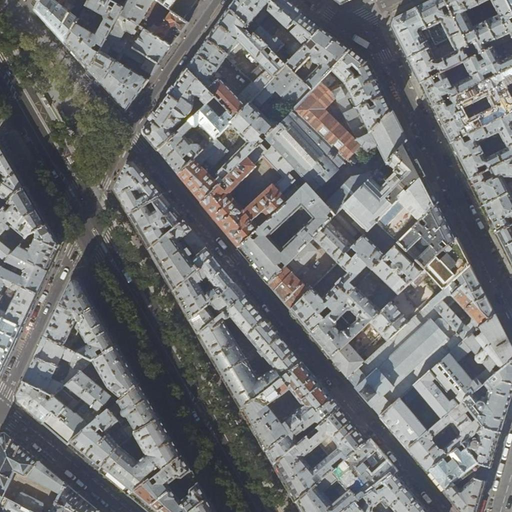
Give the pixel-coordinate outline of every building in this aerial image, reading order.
[(46,23),(58,36),(61,39),(64,43),(78,19),(75,16),(71,13),(73,8),(66,4),(64,8),(53,0),(39,0),(39,1),(34,10),(46,23)] [(107,39),(120,15),(124,8),(109,0),(88,0),(78,19),(64,43),(77,57),(89,71),(107,39)] [(118,1),(118,0),(109,0),(124,8),(120,15),(138,26),(154,0),(127,0),(125,5),(118,1)] [(156,0),(170,10),(173,12),(183,19),(194,5),(197,0),(156,0)] [(268,0),(234,0),(228,8),(229,9),(250,30),(253,33),(275,55),(281,48),(284,45),(283,44),(278,39),(275,42),(270,36),(282,24),(287,30),(293,24),(268,0)] [(268,0),(293,24),(303,14),(284,0),(268,0)] [(431,0),(416,8),(427,30),(433,44),(434,46),(448,39),(461,33),(444,0),(431,0)] [(451,144),(511,112),(511,13),(505,0),(444,0),(461,33),(468,48),(472,55),(473,57),(464,61),(472,76),(451,86),(443,72),(440,74),(432,78),(420,84),(423,88),(445,132),(451,144)] [(422,32),(427,30),(416,8),(408,12),(394,19),(391,26),(397,38),(408,59),(430,48),(434,46),(433,44),(428,46),(422,32)] [(214,30),(207,40),(228,54),(226,57),(227,57),(234,64),(236,61),(233,58),(236,56),(231,52),(237,46),(240,49),(243,47),(261,65),(247,78),(252,83),(261,92),(286,66),(275,55),(253,33),(251,35),(248,32),(250,30),(229,9),(214,30)] [(189,23),(183,19),(173,12),(160,29),(154,25),(151,29),(149,28),(146,31),(172,47),(180,35),(189,23)] [(320,26),(303,14),(293,24),(287,30),(299,41),(286,53),(281,48),(275,55),(286,66),(322,28),(320,26)] [(133,34),(138,26),(120,15),(107,39),(124,48),(127,44),(126,43),(127,42),(125,40),(123,43),(121,43),(120,43),(119,42),(124,33),(128,31),(133,34)] [(161,62),(172,47),(146,31),(141,28),(140,29),(144,32),(134,48),(159,64),(161,62)] [(325,30),(322,28),(286,66),(312,90),(320,82),(328,73),(331,70),(352,49),(325,30)] [(443,72),(464,61),(473,57),(472,55),(467,57),(464,50),(468,48),(461,33),(448,39),(455,51),(436,61),(430,48),(408,59),(413,69),(420,84),(432,78),(430,74),(437,70),(440,74),(443,72)] [(288,38),(283,34),(278,39),(283,44),(288,38)] [(120,54),(124,48),(107,39),(89,71),(96,78),(101,84),(116,61),(107,55),(111,49),(120,54)] [(228,54),(207,40),(200,50),(187,69),(214,97),(220,103),(223,100),(227,104),(224,107),(235,119),(261,92),(252,83),(237,98),(219,79),(221,78),(222,76),(216,71),(227,57),(226,57),(228,54)] [(134,48),(127,44),(124,48),(120,54),(116,61),(101,84),(126,112),(148,80),(118,62),(124,53),(140,62),(138,64),(139,66),(152,75),(159,64),(134,48)] [(355,52),(352,49),(331,70),(344,82),(343,84),(339,86),(340,88),(346,85),(368,61),(355,52)] [(393,111),(376,77),(368,61),(346,85),(340,88),(332,92),(357,140),(371,133),(393,111)] [(294,109),(312,90),(286,66),(261,92),(235,119),(230,124),(247,143),(213,178),(207,173),(228,152),(216,138),(179,175),(193,193),(202,204),(221,184),(224,181),(265,139),(276,128),(257,110),(262,105),(264,107),(275,96),(276,91),(294,109)] [(214,97),(187,69),(165,99),(145,128),(145,135),(146,136),(151,142),(159,151),(176,135),(172,131),(187,117),(189,116),(191,113),(191,111),(193,108),(194,103),(194,97),(201,98),(200,101),(205,106),(214,97)] [(335,80),(328,73),(320,82),(328,88),(335,80)] [(332,92),(328,88),(320,82),(312,90),(294,109),(276,128),(265,139),(307,185),(314,192),(361,146),(367,151),(378,146),(386,163),(387,162),(408,141),(405,135),(393,111),(371,133),(357,140),(332,92)] [(224,107),(220,103),(214,97),(205,106),(176,135),(159,151),(169,164),(174,170),(179,175),(216,138),(230,124),(235,119),(224,107)] [(511,112),(451,144),(462,167),(469,180),(511,158),(511,112)] [(104,134),(101,136),(107,142),(110,140),(104,134)] [(2,138),(0,138),(0,141),(7,154),(10,153),(2,138)] [(239,248),(307,185),(265,139),(224,181),(226,185),(224,188),(221,184),(202,204),(217,222),(239,248)] [(7,154),(0,141),(0,172),(3,174),(5,176),(3,178),(3,179),(4,180),(1,183),(17,193),(26,187),(13,164),(7,154)] [(421,167),(408,141),(387,162),(396,171),(387,181),(380,175),(381,174),(378,172),(373,176),(343,207),(368,232),(377,223),(399,244),(439,202),(432,189),(421,167)] [(476,194),(482,207),(511,191),(511,158),(469,180),(476,194)] [(128,213),(130,215),(163,194),(159,190),(135,161),(127,162),(121,176),(114,189),(116,192),(128,213)] [(352,177),(326,204),(336,215),(343,207),(373,176),(369,172),(365,175),(352,177)] [(1,183),(0,182),(0,197),(9,203),(17,193),(1,183)] [(329,222),(336,215),(326,204),(314,192),(307,185),(239,248),(253,266),(268,284),(282,270),(278,266),(282,262),(286,266),(309,242),(306,239),(310,235),(313,238),(329,222)] [(37,205),(26,187),(17,193),(9,203),(7,206),(1,213),(0,214),(0,266),(1,268),(12,255),(14,253),(0,241),(0,236),(9,225),(26,239),(28,236),(28,235),(48,224),(45,219),(37,205)] [(511,217),(511,191),(482,207),(489,220),(496,233),(511,226),(509,220),(511,217)] [(163,194),(130,215),(132,219),(150,250),(170,233),(185,221),(173,207),(163,194)] [(437,257),(445,250),(457,238),(449,222),(439,202),(399,244),(425,269),(437,257)] [(207,248),(199,239),(192,230),(185,221),(170,233),(150,250),(151,252),(161,270),(174,292),(200,270),(214,257),(207,248)] [(354,246),(329,222),(313,238),(309,242),(286,266),(282,270),(268,284),(287,306),(290,311),(312,288),(310,286),(307,288),(297,278),(304,271),(301,268),(318,251),(312,245),(316,241),(338,263),(354,246)] [(51,223),(48,225),(51,229),(60,245),(62,242),(51,223)] [(399,244),(377,223),(368,232),(354,246),(338,263),(337,263),(348,273),(323,299),(312,288),(290,311),(294,315),(311,334),(329,315),(330,316),(365,279),(373,271),(399,244)] [(48,225),(48,224),(28,235),(28,236),(58,249),(59,249),(59,247),(60,245),(51,229),(48,225)] [(511,225),(511,226),(496,233),(505,252),(511,265),(511,225)] [(58,249),(28,236),(26,239),(14,253),(12,255),(48,272),(55,256),(58,249)] [(425,269),(422,272),(425,276),(428,273),(443,290),(471,265),(469,262),(457,238),(445,250),(448,253),(441,260),(437,257),(425,269)] [(399,244),(373,271),(398,294),(402,291),(422,272),(425,269),(399,244)] [(12,255),(1,268),(0,269),(0,276),(38,294),(43,283),(48,272),(12,255)] [(211,304),(236,283),(226,270),(214,257),(200,270),(174,292),(184,309),(191,320),(207,307),(211,304)] [(484,292),(471,265),(443,290),(431,302),(448,322),(452,326),(464,340),(495,315),(484,292)] [(0,276),(0,316),(22,327),(32,306),(38,294),(0,276)] [(69,285),(60,304),(82,314),(96,307),(94,303),(79,278),(72,279),(69,285)] [(377,290),(365,279),(330,316),(329,315),(311,334),(328,355),(331,359),(332,358),(359,333),(359,332),(380,311),(367,299),(377,290)] [(241,289),(236,283),(211,304),(221,316),(246,295),(241,289)] [(420,311),(402,291),(398,294),(390,302),(409,322),(420,311)] [(246,295),(221,316),(217,319),(199,334),(207,348),(212,358),(237,343),(241,340),(239,336),(234,340),(222,320),(223,320),(224,320),(225,320),(226,320),(227,320),(227,319),(228,318),(229,317),(229,316),(229,315),(246,336),(266,319),(246,295)] [(390,302),(380,311),(359,332),(359,333),(332,358),(340,368),(348,378),(366,361),(360,354),(381,334),(388,341),(409,322),(390,302)] [(431,302),(420,311),(409,322),(388,341),(366,361),(348,378),(347,378),(348,379),(349,379),(352,383),(356,388),(358,390),(364,397),(370,404),(370,405),(372,407),(376,411),(380,416),(380,417),(430,370),(464,340),(452,326),(449,329),(448,322),(431,302)] [(84,318),(82,314),(60,304),(53,319),(44,337),(69,350),(73,343),(67,340),(69,336),(72,337),(73,335),(70,334),(73,328),(79,331),(79,330),(84,318)] [(107,326),(96,307),(82,314),(84,318),(79,330),(87,344),(74,352),(92,361),(118,346),(107,326)] [(217,319),(207,307),(191,320),(197,332),(199,334),(217,319)] [(511,361),(511,347),(511,345),(498,319),(495,315),(464,340),(430,370),(459,405),(463,402),(511,361)] [(0,373),(22,327),(0,316),(0,373)] [(276,331),(266,319),(246,336),(241,340),(237,343),(212,358),(227,383),(242,409),(302,362),(295,353),(286,343),(276,331)] [(92,361),(74,352),(69,350),(44,337),(30,367),(23,381),(54,395),(62,389),(81,372),(85,369),(93,362),(92,361)] [(129,364),(118,346),(92,361),(93,362),(85,369),(122,399),(140,384),(129,364)] [(511,361),(463,402),(470,410),(477,419),(483,427),(501,433),(503,426),(510,404),(511,395),(511,361)] [(255,431),(267,452),(334,399),(317,380),(302,362),(242,409),(255,431)] [(431,429),(459,405),(430,370),(380,417),(385,422),(397,436),(407,449),(428,431),(406,405),(420,393),(433,408),(422,418),(431,429)] [(74,399),(67,407),(59,417),(53,413),(44,423),(56,434),(69,444),(109,410),(118,403),(81,372),(62,389),(74,399)] [(67,407),(54,395),(23,381),(19,390),(17,395),(19,402),(35,416),(44,423),(53,413),(59,417),(67,407)] [(151,402),(140,384),(122,399),(118,403),(109,410),(118,421),(119,423),(123,420),(118,413),(124,410),(124,411),(123,412),(122,414),(123,416),(124,417),(125,418),(127,417),(128,417),(131,422),(123,427),(131,437),(134,434),(161,418),(151,402)] [(337,403),(334,399),(267,452),(268,453),(274,464),(299,443),(296,439),(297,436),(302,431),(303,433),(305,432),(308,436),(341,408),(337,403)] [(470,410),(463,402),(459,405),(431,429),(428,431),(407,449),(417,460),(427,472),(463,443),(470,438),(477,432),(483,427),(477,419),(473,422),(466,413),(470,410)] [(341,408),(308,436),(299,443),(274,464),(276,467),(296,502),(368,440),(348,416),(343,411),(341,408)] [(106,432),(118,421),(109,410),(69,444),(83,455),(100,470),(119,446),(131,437),(123,427),(111,437),(108,434),(105,438),(97,432),(102,428),(106,432)] [(171,437),(161,418),(134,434),(147,456),(138,462),(119,446),(100,470),(116,483),(130,495),(149,480),(150,481),(147,476),(160,466),(163,471),(182,456),(171,437)] [(499,440),(501,433),(483,427),(477,432),(479,435),(478,440),(477,440),(476,438),(475,437),(473,437),(473,439),(473,440),(474,441),(472,442),(470,438),(463,443),(480,464),(490,467),(499,440)] [(16,471),(60,494),(50,511),(41,511),(43,506),(42,503),(22,493),(19,494),(14,503),(32,511),(101,511),(93,504),(53,472),(5,433),(0,434),(0,495),(3,497),(16,471)] [(342,511),(356,502),(396,473),(392,468),(368,440),(296,502),(301,511),(342,511)] [(477,468),(480,464),(463,443),(427,472),(434,480),(444,492),(455,484),(477,468)] [(182,456),(163,471),(150,481),(149,480),(130,495),(150,511),(190,511),(207,499),(195,477),(182,456)] [(459,489),(455,484),(444,492),(461,511),(477,511),(482,496),(486,483),(490,467),(480,464),(477,468),(473,479),(462,489),(460,488),(459,489)] [(429,511),(412,492),(396,473),(356,502),(364,511),(429,511)] [(32,511),(14,503),(3,497),(0,495),(0,511),(32,511)] [(214,511),(207,499),(190,511),(214,511)] [(364,511),(356,502),(342,511),(364,511)]
